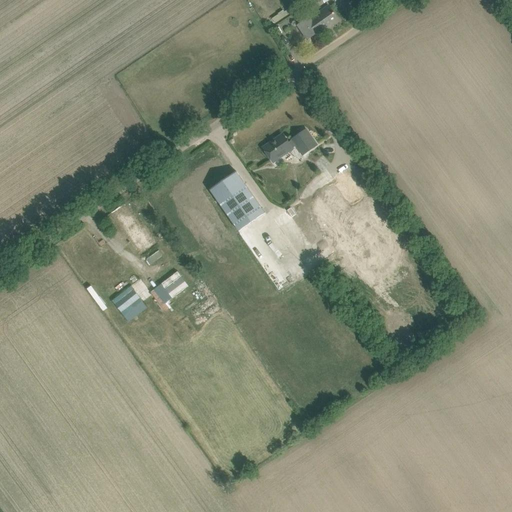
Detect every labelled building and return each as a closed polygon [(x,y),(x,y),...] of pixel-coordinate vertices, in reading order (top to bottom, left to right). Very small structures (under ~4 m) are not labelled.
[(279,14),(272,18),(275,23),(295,10),(293,6),(284,12),(283,10),(278,13),(279,14)] [(339,21),(333,12),(329,6),(314,17),(324,31),(339,21)] [(320,34),(324,31),(314,17),(310,19),(309,18),(298,25),(308,39),(318,32),(320,34)] [(317,145),(312,138),(306,130),(292,140),(289,143),(283,135),(272,143),(272,142),(263,148),(269,156),(273,163),(293,149),(296,146),(303,155),(317,145)] [(265,213),(236,172),(210,190),(238,232),(246,226),(265,213)] [(342,172),(319,188),(372,262),(394,247),(360,198),(349,182),(347,180),(342,172)] [(287,210),(273,220),(303,264),(327,248),(321,239),(326,236),(301,200),(287,210)] [(145,262),(161,252),(130,203),(115,213),(145,262)] [(174,264),(179,260),(175,254),(160,265),(164,270),(157,276),(163,282),(178,270),(174,264)] [(123,261),(116,269),(122,274),(129,267),(123,261)] [(54,271),(63,287),(72,281),(63,266),(54,271)] [(178,272),(162,284),(172,298),(189,287),(178,272)] [(145,303),(141,296),(139,297),(133,287),(113,299),(124,316),(145,303)] [(154,289),(150,292),(164,311),(168,308),(154,289)] [(81,291),(76,295),(95,322),(100,318),(81,291)]
